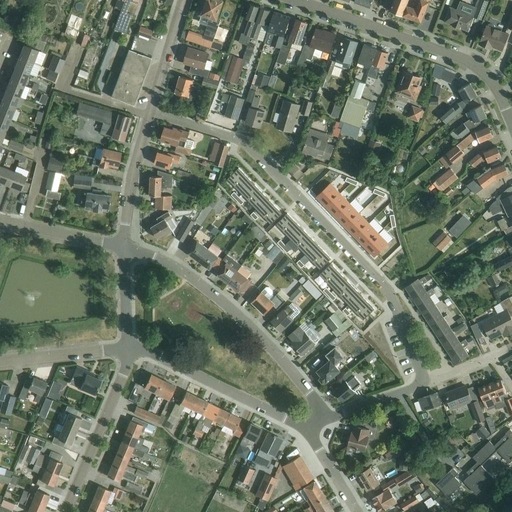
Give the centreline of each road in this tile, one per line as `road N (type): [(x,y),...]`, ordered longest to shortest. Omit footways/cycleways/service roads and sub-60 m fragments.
road 1 (residential): [(148,112),(232,137),(258,154),(389,290),(424,385)]
road 2 (residential): [(327,418),(247,321),(167,263),(123,248)]
road 3 (residential): [(511,122),(480,69),(290,0)]
road 4 (residential): [(310,428),(128,347)]
road 5 (residential): [(65,511),(128,347)]
road 6 (residential): [(123,248),(148,112)]
road 7 (residential): [(128,347),(0,361)]
